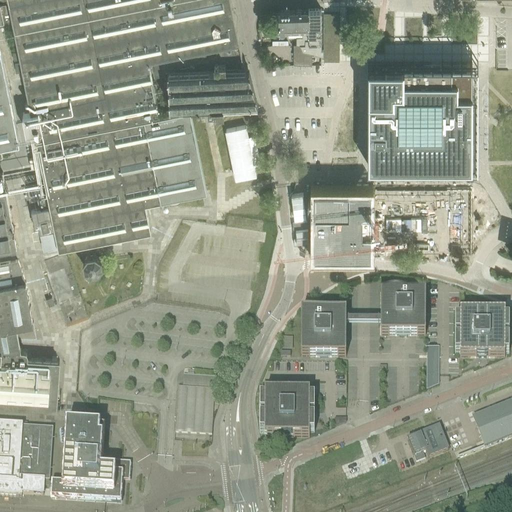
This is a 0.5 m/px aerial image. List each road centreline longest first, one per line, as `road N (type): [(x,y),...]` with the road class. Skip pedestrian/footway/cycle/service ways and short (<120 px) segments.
road 1 (unclassified): [(247,480),(511,371)]
road 2 (unclassified): [(294,265),(244,2)]
road 3 (unclassified): [(470,277),(411,266),(294,265)]
road 4 (unclassified): [(235,410),(294,265)]
road 5 (residential): [(511,12),(382,0)]
